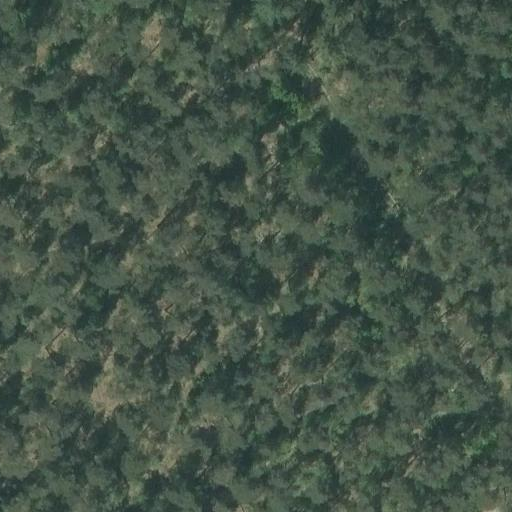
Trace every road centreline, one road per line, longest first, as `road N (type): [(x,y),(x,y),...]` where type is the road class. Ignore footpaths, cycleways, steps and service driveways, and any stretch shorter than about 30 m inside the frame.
road 1 (track): [(511,426),(400,229)]
road 2 (track): [(400,229),(511,141)]
